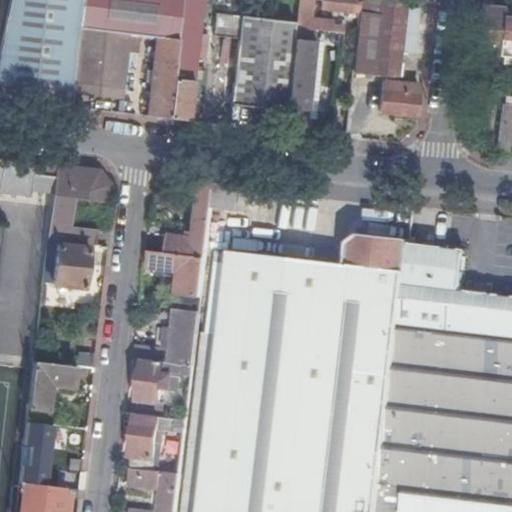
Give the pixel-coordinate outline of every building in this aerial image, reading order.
[(80,27),(82,0),(12,0),(0,57),(0,85),(72,94),(73,85),(80,27)] [(169,120),(183,0),(82,0),(80,27),(128,33),(126,50),(138,52),(140,35),(157,38),(148,118),(169,120)] [(183,0),(169,120),(190,122),(204,0),(183,0)] [(322,0),(321,10),(359,13),(360,0),(322,0)] [(360,0),(359,13),(352,73),(399,78),(401,61),(422,63),(424,43),(403,40),(407,0),(360,0)] [(407,0),(403,40),(424,43),(429,1),(422,0),(407,0)] [(296,29),(309,30),(311,10),(306,9),(307,4),(301,3),(301,8),(298,9),(297,24),(296,29)] [(511,7),(483,5),(479,42),(511,45),(511,7)] [(212,13),(211,36),(233,37),(234,14),(212,13)] [(285,111),(294,40),(296,29),(297,24),(241,17),(231,105),(285,111)] [(128,33),(80,27),(73,85),(122,90),(126,50),(128,33)] [(336,51),(341,52),(343,34),(336,33),(335,44),(336,45),(336,51)] [(286,133),(306,135),(315,42),(294,40),(286,133)] [(380,114),(416,117),(419,86),(384,82),(380,114)] [(502,158),(511,158),(511,103),(501,102),(495,157),(502,158)] [(53,195),(57,167),(0,159),(0,194),(31,198),(32,192),(53,195)] [(108,202),(110,185),(99,171),(71,168),(57,167),(53,195),(49,241),(96,247),(97,230),(75,227),(78,198),(108,202)] [(207,259),(213,210),(215,185),(195,182),(189,238),(169,236),(167,255),(207,259)] [(246,212),(249,188),(215,185),(213,210),(246,212)] [(409,246),(410,242),(342,235),(235,223),(231,266),(218,264),(210,336),(205,335),(185,511),(378,511),(381,486),(409,246)] [(84,288),(88,249),(58,245),(54,285),(84,288)] [(511,500),(511,300),(463,294),(467,253),(409,246),(381,486),(511,500)] [(202,298),(207,259),(167,255),(152,252),(151,269),(180,273),(178,295),(202,298)] [(194,367),(201,313),(182,311),(180,332),(173,331),(171,350),(175,351),(174,364),(182,365),(194,367)] [(76,367),(34,362),(29,409),(48,411),(52,384),(74,387),(76,367)] [(174,364),(164,363),(163,366),(144,364),(138,415),(163,418),(165,403),(161,403),(163,389),(178,391),(182,365),(174,364)] [(132,469),(182,475),(188,421),(163,418),(138,415),(132,469)] [(51,428),(51,426),(27,423),(25,438),(33,439),(29,470),(21,469),(20,484),(24,484),(44,486),(50,435),(56,436),(56,429),(51,428)] [(177,511),(182,475),(132,469),(130,486),(162,490),(159,511),(177,511)] [(44,493),(44,486),(24,484),(21,511),(25,511),(66,511),(69,496),(44,493)]
